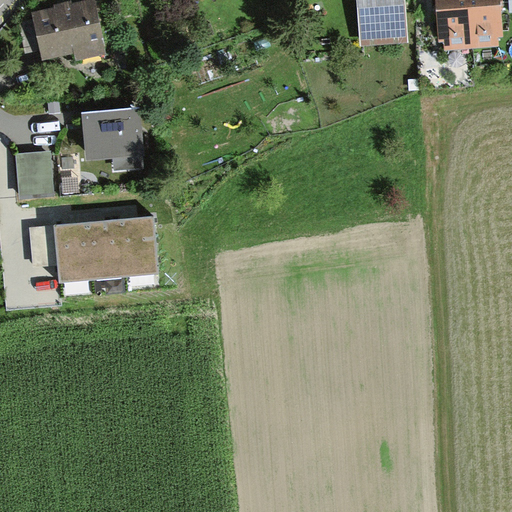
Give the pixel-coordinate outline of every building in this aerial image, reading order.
[(77,58),(106,52),(93,0),(89,0),(72,4),(71,1),(55,5),(55,7),(32,12),(43,59),(75,52),(77,58)] [(357,0),(359,43),(404,38),(401,0),(357,0)] [(494,0),(438,0),(442,38),(497,33),(494,0)] [(138,106),(81,111),(85,159),(114,157),(115,169),(140,167),(139,154),(142,154),(138,106)] [(50,152),(16,155),(19,197),(53,194),(50,152)] [(76,224),(56,225),(58,265),(60,281),(158,273),(154,218),(134,219),(99,222),(76,224)] [(58,265),(56,225),(29,227),(32,267),(58,265)]
